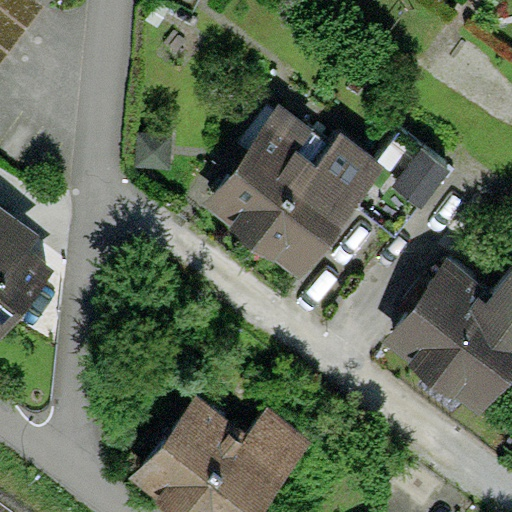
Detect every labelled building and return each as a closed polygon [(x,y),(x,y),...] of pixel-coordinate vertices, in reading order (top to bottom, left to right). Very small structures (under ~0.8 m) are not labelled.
[(0,0),(0,56),(40,0),(0,0)] [(328,126),(277,89),(203,192),(307,267),(391,152),(337,114),(328,126)] [(0,324),(54,255),(29,235),(39,222),(0,191),(0,324)] [(511,363),(511,246),(488,279),(444,247),(381,334),(481,406),(511,363)] [(202,377),(131,463),(191,511),(247,511),(319,426),(272,387),(249,415),(202,377)] [(441,477),(411,454),(391,481),(421,504),(441,477)]
